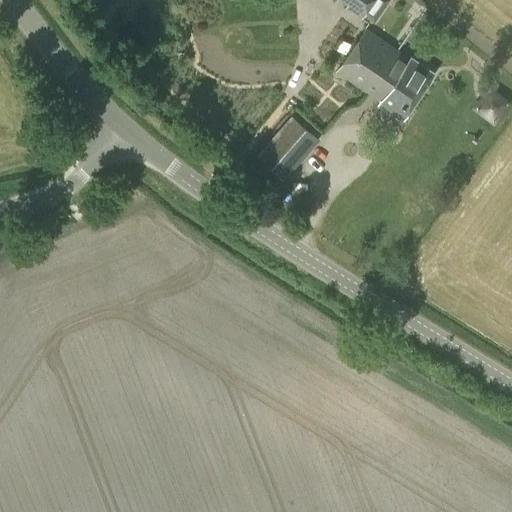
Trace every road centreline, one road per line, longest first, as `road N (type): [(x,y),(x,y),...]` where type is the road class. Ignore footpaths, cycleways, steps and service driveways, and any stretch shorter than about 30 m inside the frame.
road 1 (tertiary): [(120,126),(210,196),(511,385)]
road 2 (tertiary): [(120,126),(14,0)]
road 3 (unclassified): [(0,212),(68,186),(120,126)]
